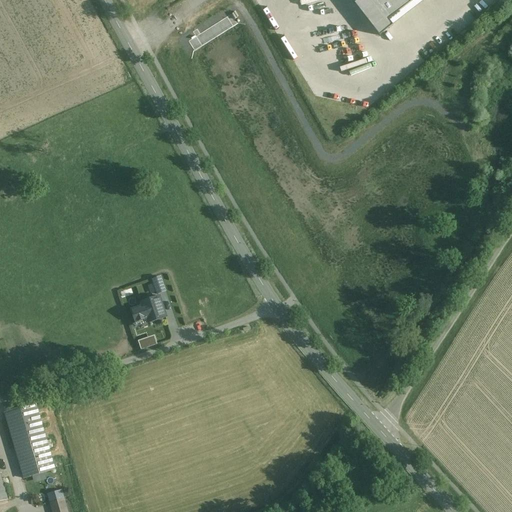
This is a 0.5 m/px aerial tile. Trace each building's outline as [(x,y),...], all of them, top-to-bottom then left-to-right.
[(365,0),(355,8),(380,40),(393,30),(389,24),(420,0),(365,0)] [(190,41),(196,50),(239,23),(233,14),(190,41)] [(154,280),(159,294),(167,291),(162,277),(154,280)] [(159,297),(141,303),(143,308),(146,319),(148,324),(166,318),(159,297)] [(146,319),(143,308),(132,311),(136,323),(146,319)] [(148,324),(146,319),(136,323),(137,328),(148,324)] [(156,336),(140,340),(142,349),(158,345),(156,336)] [(15,446),(22,478),(52,471),(46,440),(34,443),(31,430),(21,432),(19,420),(4,423),(10,448),(15,446)] [(66,511),(63,501),(52,504),(53,511),(66,511)]
